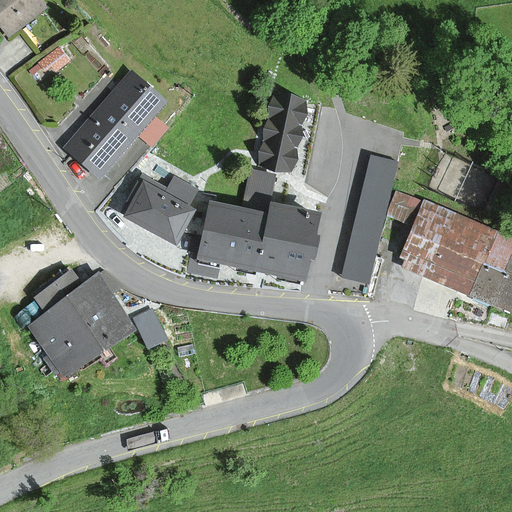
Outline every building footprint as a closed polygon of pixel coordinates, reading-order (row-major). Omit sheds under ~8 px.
[(45,8),(39,0),(0,0),(0,22),(9,35),(45,8)] [(68,60),(58,48),(39,63),(46,71),(52,65),(56,70),(68,60)] [(165,103),(131,73),(66,146),(100,176),(165,103)] [(307,101),(272,94),(257,164),(292,171),(307,101)] [(396,163),(372,157),(344,275),(367,280),(396,163)] [(307,282),(321,214),(271,204),(277,175),(251,170),(243,210),(212,204),(201,257),(193,255),(190,272),(218,277),(221,264),(307,282)] [(197,190),(175,177),(168,189),(144,175),(129,200),(135,203),(128,215),(176,243),(196,209),(189,205),(191,202),(197,190)] [(402,267),(471,295),(498,230),(398,189),(387,216),(413,227),(399,257),(405,260),(402,267)] [(511,235),(498,230),(471,295),(494,305),(511,258),(511,235)] [(511,258),(494,305),(511,312),(511,258)] [(132,328),(99,278),(81,290),(70,274),(35,298),(46,313),(29,325),(63,375),(132,328)] [(166,339),(153,310),(135,318),(149,347),(166,339)]
